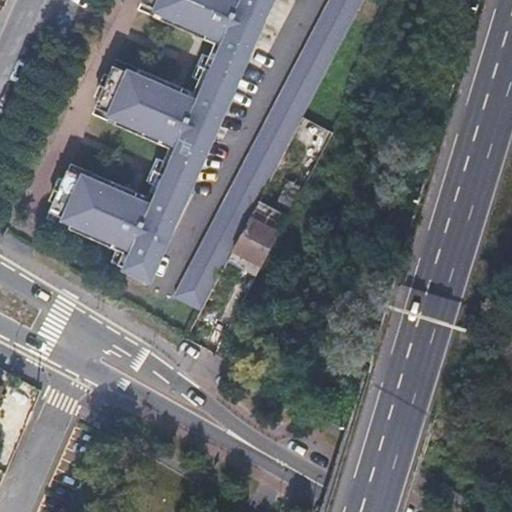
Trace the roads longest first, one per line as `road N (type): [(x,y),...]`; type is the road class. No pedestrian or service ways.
road 1 (motorway): [(511,46),(369,511)]
road 2 (secondary): [(257,449),(165,370),(92,327)]
road 3 (secondary): [(76,360),(257,449)]
road 4 (residential): [(76,360),(12,511)]
road 5 (secondary): [(368,511),(257,449)]
